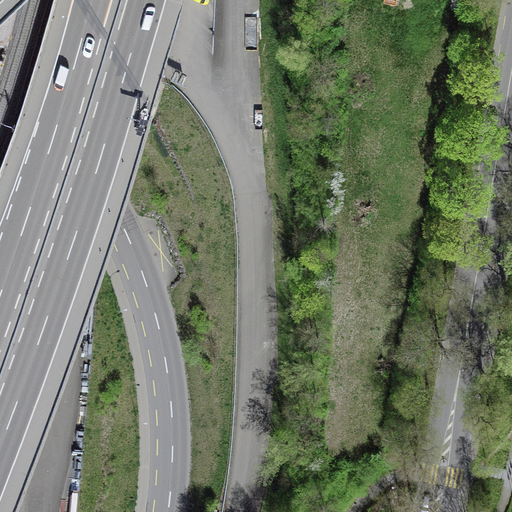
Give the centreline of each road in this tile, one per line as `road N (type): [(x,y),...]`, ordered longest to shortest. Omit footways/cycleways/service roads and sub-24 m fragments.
road 1 (primary): [(0,18),(52,93),(143,276),(171,409),(167,511)]
road 2 (motorway): [(0,446),(146,0)]
road 3 (secondary): [(511,79),(435,511)]
road 4 (motorway): [(92,0),(0,295)]
